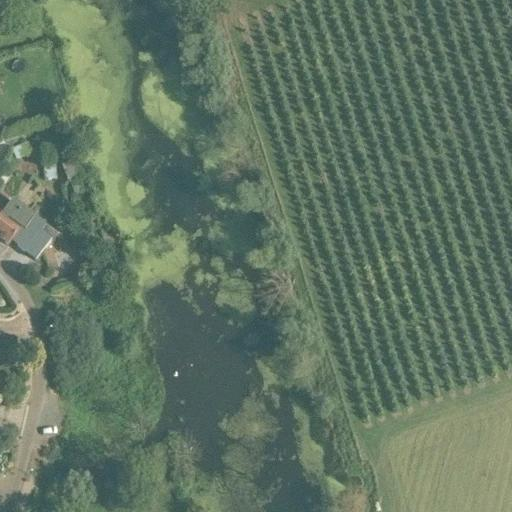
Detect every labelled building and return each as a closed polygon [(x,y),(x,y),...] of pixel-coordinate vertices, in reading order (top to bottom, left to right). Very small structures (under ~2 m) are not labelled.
[(57,155),(66,153),(63,140),(50,143),(49,145),(38,144),(39,152),(47,152),(49,159),(57,155)] [(11,154),(14,164),(30,157),(26,147),(11,154)] [(16,166),(16,165),(9,162),(0,176),(0,185),(3,187),(16,166)] [(74,163),(60,169),(67,187),(68,187),(73,199),(82,196),(79,182),(81,181),(74,163)] [(42,168),(42,183),(54,182),(53,167),(42,168)] [(34,264),(55,238),(34,221),(33,222),(10,205),(9,208),(0,201),(0,245),(6,250),(10,246),(34,264)]
